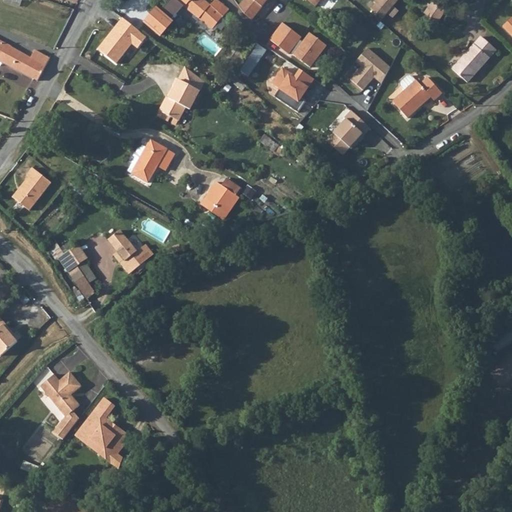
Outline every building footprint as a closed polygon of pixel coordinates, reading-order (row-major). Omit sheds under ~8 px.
[(169,0),(168,2),(179,11),(184,5),(214,31),(218,28),(215,26),(228,10),(229,9),(219,1),(214,8),(204,0),(169,0)] [(244,0),(237,9),(251,20),(267,0),(244,0)] [(375,0),(374,2),(376,4),(387,13),(393,6),(398,0),(375,0)] [(446,0),(433,0),(430,5),(424,13),(437,23),(451,3),(446,0)] [(179,11),(168,2),(160,12),(155,7),(149,14),(151,15),(145,22),(161,36),(172,22),(171,21),(179,11)] [(387,13),(376,4),(371,9),(382,19),(387,13)] [(393,6),(387,13),(392,18),(398,11),(393,6)] [(232,15),(228,10),(215,26),(218,28),(220,30),(232,15)] [(122,18),(98,50),(117,65),(132,45),(137,49),(146,37),(122,18)] [(302,38),(283,23),(270,40),(289,54),(302,38)] [(307,34),(290,55),(308,68),(324,47),(307,34)] [(496,50),(481,37),(452,69),(467,82),(496,50)] [(0,60),(2,62),(38,81),(50,58),(35,50),(31,58),(12,46),(11,47),(0,40),(0,60)] [(258,60),(266,49),(258,43),(249,54),(258,60)] [(365,49),(353,63),(358,67),(347,80),(361,92),(372,79),(378,84),(386,69),(365,49)] [(232,73),(244,57),(236,52),(225,68),(232,73)] [(204,82),(186,67),(179,80),(177,79),(173,86),(175,88),(171,95),(173,96),(171,99),(167,97),(160,111),(178,121),(186,108),(190,110),(204,82)] [(314,79),(300,70),(296,77),(283,68),(272,84),(279,89),(274,97),(298,113),(306,101),(302,98),(300,97),(303,93),(304,94),(314,79)] [(411,76),(407,76),(401,82),(400,85),(405,90),(393,102),(407,118),(431,97),(434,101),(442,94),(428,77),(420,85),(416,81),(415,81),(411,76)] [(500,76),(496,80),(500,85),(504,81),(500,76)] [(175,88),(173,86),(167,97),(171,99),(173,96),(171,95),(175,88)] [(178,121),(160,111),(158,115),(176,125),(178,121)] [(363,134),(364,135),(370,128),(351,111),(345,118),(346,119),(327,141),(334,147),(343,156),(363,134)] [(127,171),(132,173),(151,140),(146,137),(143,138),(141,141),(142,145),(141,147),(137,148),(130,160),(131,163),(127,171)] [(273,152),(278,145),(271,139),(266,146),(273,152)] [(167,149),(151,140),(132,173),(148,183),(158,166),(167,150),(167,149)] [(323,145),(330,151),(334,147),(327,141),(323,145)] [(167,150),(158,166),(166,171),(175,154),(167,149),(167,150)] [(29,211),(51,183),(32,168),(27,175),(29,176),(12,197),(29,211)] [(222,186),(236,196),(241,188),(227,178),(222,186)] [(222,186),(217,182),(201,205),(223,220),(239,198),(236,196),(222,186)] [(137,251),(120,230),(108,240),(117,251),(124,260),(120,263),(130,274),(132,272),(139,266),(145,261),(137,251)] [(59,258),(74,248),(70,242),(58,250),(54,244),(46,251),(54,262),(59,258)] [(150,257),(143,247),(137,251),(145,261),(150,257)] [(83,261),(74,248),(59,258),(67,270),(70,274),(86,299),(96,293),(87,280),(77,266),(83,261)] [(117,251),(113,255),(120,263),(124,260),(117,251)] [(77,266),(87,280),(93,276),(83,261),(77,266)] [(135,276),(142,270),(139,266),(132,272),(135,276)] [(0,317),(0,354),(1,356),(18,341),(9,332),(11,330),(0,317)] [(511,325),(496,339),(504,349),(511,342),(511,325)] [(81,386),(69,373),(59,381),(54,375),(40,387),(65,416),(53,432),(63,440),(79,419),(73,411),(79,406),(71,395),(81,386)] [(114,406),(104,399),(76,436),(87,444),(90,441),(94,440),(102,447),(102,451),(100,454),(118,468),(121,458),(116,455),(130,437),(117,428),(116,430),(111,426),(112,424),(105,418),(114,406)]
